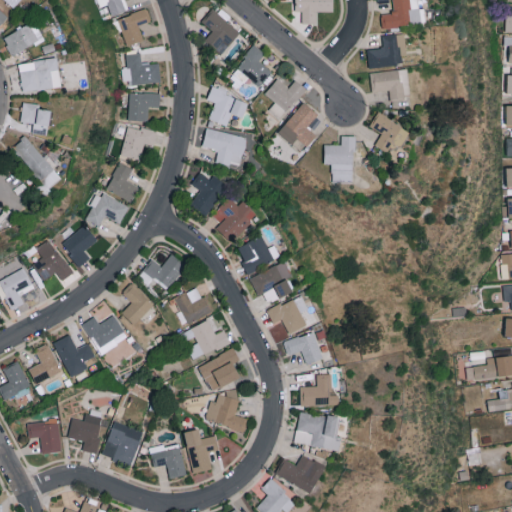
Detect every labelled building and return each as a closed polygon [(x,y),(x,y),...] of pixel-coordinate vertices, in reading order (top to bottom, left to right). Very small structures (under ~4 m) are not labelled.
[(98,0),(100,6),(108,4),(111,15),(126,10),(123,0),(98,0)] [(295,0),(295,10),(302,10),(302,23),(317,23),(317,11),(333,11),(333,0),(295,0)] [(417,0),(392,0),(393,12),(381,13),(382,27),(409,26),(409,22),(424,21),(424,8),(418,8),(417,0)] [(0,24),(11,12),(0,1),(0,24)] [(151,21),(146,8),(118,18),(127,45),(144,40),(138,25),(151,21)] [(221,54),(240,32),(213,8),(202,21),(212,30),(204,40),(221,54)] [(39,42),(31,24),(3,36),(11,54),(39,42)] [(369,67),(406,63),(402,33),(382,35),(383,47),(366,49),(369,67)] [(259,86),(271,71),(259,60),(265,53),(255,44),(236,67),(259,86)] [(160,82),(159,62),(141,63),(140,50),(126,51),(127,66),(122,67),(123,81),(131,80),(131,84),(160,82)] [(18,63),(22,93),(61,87),(56,57),(18,63)] [(371,91),(390,91),(390,98),(409,98),(408,69),(370,71),(371,91)] [(264,93),(275,102),(268,110),(281,120),(306,88),(295,79),(289,87),(277,78),(264,93)] [(248,103),(225,93),(226,90),(213,84),(207,98),(215,102),(208,118),(226,125),(232,113),(242,117),(248,103)] [(160,93),(130,92),(128,120),(148,121),(149,106),(159,106),(160,93)] [(21,122),(49,124),(50,110),(39,109),(39,103),(23,102),(21,122)] [(307,146),(316,135),(306,126),(317,113),(303,102),(278,132),(291,144),(297,137),(307,146)] [(401,147),(410,128),(377,112),(369,127),(381,132),(375,145),(387,151),(391,142),(401,147)] [(140,160),(144,144),(153,146),(156,132),(128,125),(121,155),(140,160)] [(203,147),(218,149),(216,162),(241,166),(246,135),(205,129),(203,147)] [(324,144),(324,163),(332,163),(331,181),(354,181),(355,136),(341,135),(341,144),(324,144)] [(10,149),(39,180),(34,184),(43,194),(62,176),(24,136),(10,149)] [(132,201),(139,186),(127,180),(132,168),(119,162),(107,189),(132,201)] [(200,189),(190,204),(207,215),(227,184),(213,175),(210,179),(199,171),(191,183),(200,189)] [(98,191),(85,218),(100,226),(105,214),(121,222),(128,206),(98,191)] [(256,214),(242,200),(237,205),(228,196),(211,214),(220,222),(215,228),(230,241),(256,214)] [(80,266),(90,257),(84,250),(97,240),(85,224),(61,243),(80,266)] [(236,246),(247,272),(279,258),(273,244),(266,247),(261,236),(236,246)] [(73,271),(49,240),(37,249),(42,256),(32,264),(44,279),(55,271),(62,280),(73,271)] [(511,252),(501,253),(502,278),(511,277),(511,252)] [(143,269),(167,288),(186,264),(171,253),(161,265),(152,258),(143,269)] [(292,291),(286,278),(290,276),(284,261),(250,277),(258,295),(263,292),(267,302),(292,291)] [(0,281),(9,308),(24,302),(19,289),(31,285),(25,269),(0,277),(0,281)] [(154,303),(131,281),(122,291),(132,301),(122,311),(134,323),(154,303)] [(511,283),(503,284),(503,300),(510,300),(511,309),(511,283)] [(175,296),(186,322),(212,311),(205,294),(201,296),(197,287),(175,296)] [(307,309),(301,295),(267,308),(272,322),(282,318),(288,332),(306,324),(301,312),(307,309)] [(99,323),(95,316),(84,322),(97,346),(124,332),(114,314),(99,323)] [(191,326),(197,342),(188,346),(193,357),(230,343),(224,329),(215,333),(209,318),(191,326)] [(323,357),(313,330),(283,341),(288,354),(301,349),(306,363),(323,357)] [(83,359),(94,356),(89,343),(76,347),(70,334),(55,340),(68,375),(87,368),(83,359)] [(28,367),(35,383),(61,371),(48,342),(34,348),(41,362),(28,367)] [(239,359),(233,348),(199,363),(211,389),(241,376),(234,361),(239,359)] [(467,365),(467,377),(511,375),(511,354),(487,356),(487,364),(467,365)] [(31,390),(18,360),(3,367),(9,381),(0,384),(0,390),(4,399),(14,394),(15,397),(31,390)] [(300,407),(338,406),(338,394),(331,394),(330,373),(316,373),(317,385),(300,385),(300,407)] [(511,407),(511,387),(499,389),(500,397),(487,399),(488,410),(511,407)] [(248,417),(235,414),(239,398),(218,393),(216,400),(210,399),(205,419),(245,430),(248,417)] [(339,448),(340,436),(336,435),(338,416),(298,411),(295,443),(339,448)] [(72,417),(68,436),(84,440),(82,449),(95,452),(103,417),(85,412),(84,419),(72,417)] [(476,414),(470,416),(471,427),(478,426),(476,414)] [(40,436),(42,452),(61,450),(58,418),(27,422),(29,437),(40,436)] [(143,432),(115,420),(101,453),(129,465),(143,432)] [(183,431),(193,472),(211,467),(207,451),(218,448),(215,434),(200,438),(198,427),(183,431)] [(166,463),(169,477),(186,474),(180,444),(165,448),(164,443),(149,447),(153,466),(166,463)] [(467,448),(468,464),(480,464),(480,448),(467,448)] [(297,464),(284,457),(276,472),(310,492),(325,465),(303,453),(297,464)] [(261,487),(268,494),(257,505),(263,511),(276,511),(292,498),(272,477),(261,487)] [(80,511),(66,507),(64,511),(93,511),(96,504),(83,500),(80,511)]
